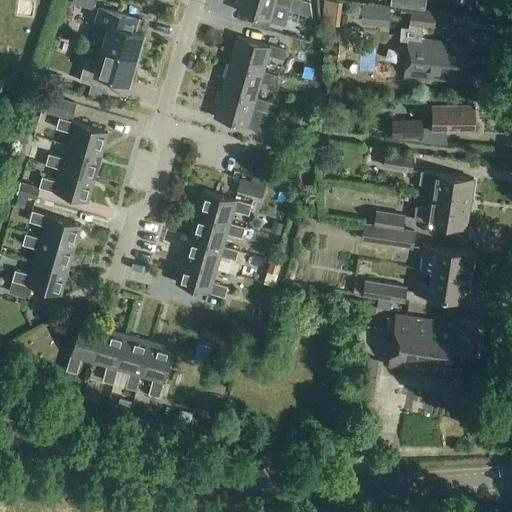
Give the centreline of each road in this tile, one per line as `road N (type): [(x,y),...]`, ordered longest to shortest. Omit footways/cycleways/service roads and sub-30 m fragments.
road 1 (tertiary): [(511,480),(321,488),(185,473),(0,434)]
road 2 (residential): [(125,273),(140,217),(159,195),(169,162),(163,131),(198,0)]
